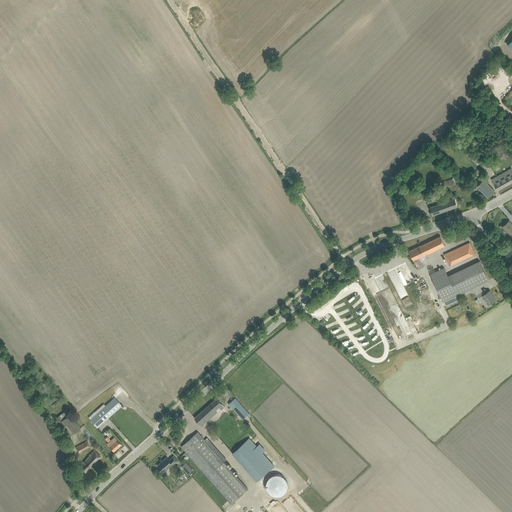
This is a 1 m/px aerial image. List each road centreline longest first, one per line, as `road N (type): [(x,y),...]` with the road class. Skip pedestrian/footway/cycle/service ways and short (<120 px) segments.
road 1 (tertiary): [(473,215),(348,263),(78,511)]
road 2 (track): [(342,256),(169,0)]
